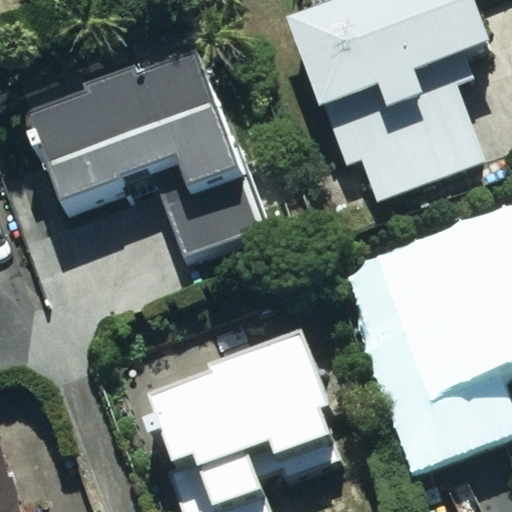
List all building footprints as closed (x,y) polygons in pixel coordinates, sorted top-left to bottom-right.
[(361,0),(366,12),(306,33),(357,174),(374,168),(387,206),(499,167),(467,80),(511,64),(488,0),(361,0)] [(77,213),(166,181),(197,267),(277,239),(216,64),(45,124),(77,213)] [(416,275),(420,287),(379,301),(434,466),(511,440),(511,429),(493,372),(511,364),(511,254),(477,267),(473,255),(416,275)] [(170,412),(194,480),(181,484),(190,511),(280,511),(271,484),(358,454),(325,360),(170,412)] [(0,511),(27,511),(3,411),(0,411),(0,511)]
